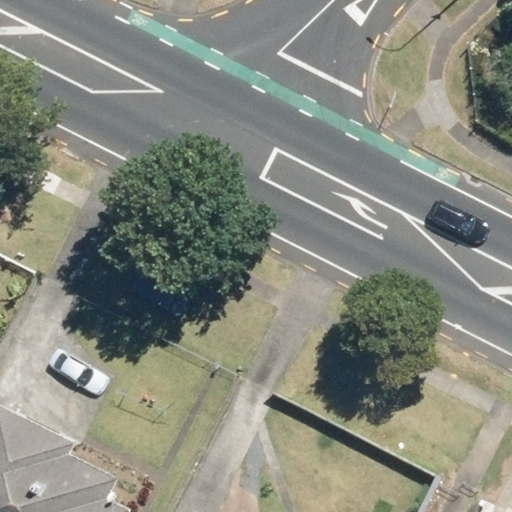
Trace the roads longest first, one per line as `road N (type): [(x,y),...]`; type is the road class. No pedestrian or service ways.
road 1 (secondary): [(196,129),(511,291)]
road 2 (secondary): [(0,30),(196,129)]
road 3 (residential): [(331,0),(196,129)]
